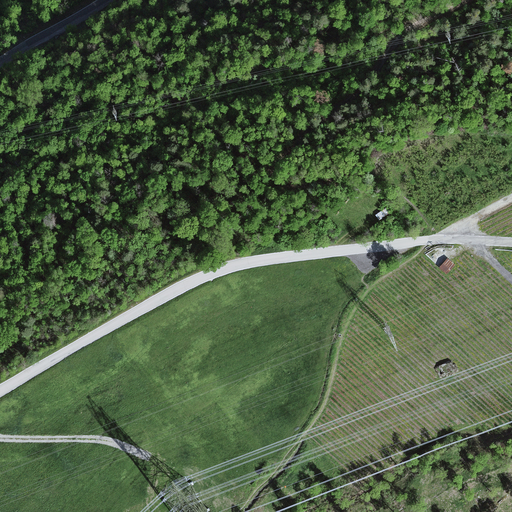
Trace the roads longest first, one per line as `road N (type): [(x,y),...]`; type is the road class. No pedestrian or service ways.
road 1 (unclassified): [(0,390),(161,294),(230,265),(417,242),(511,243)]
road 2 (unclassified): [(105,0),(0,61)]
